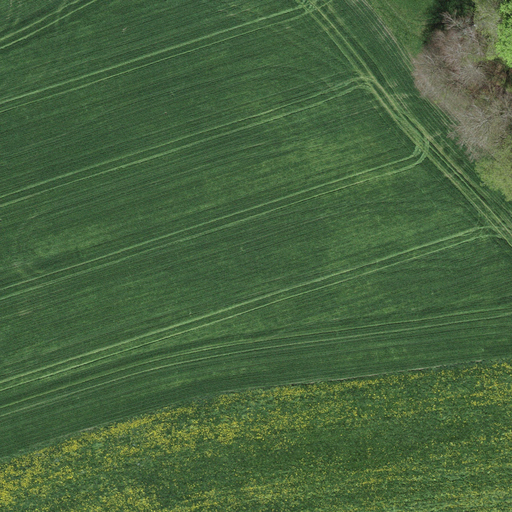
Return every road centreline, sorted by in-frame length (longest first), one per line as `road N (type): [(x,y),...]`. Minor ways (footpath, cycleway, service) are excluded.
road 1 (track): [(370,0),(511,151)]
road 2 (track): [(511,82),(388,21)]
